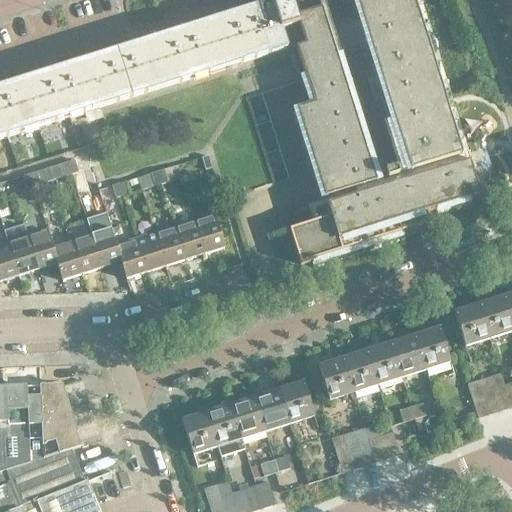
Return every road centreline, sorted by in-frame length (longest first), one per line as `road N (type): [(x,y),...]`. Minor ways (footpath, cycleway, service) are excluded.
road 1 (residential): [(128,388),(511,236)]
road 2 (unclassified): [(128,388),(110,337),(82,327),(0,332)]
road 3 (residential): [(355,511),(507,451)]
road 4 (unclassified): [(165,511),(128,388)]
